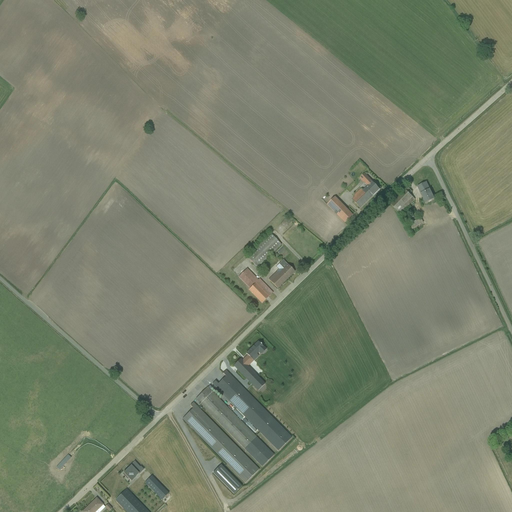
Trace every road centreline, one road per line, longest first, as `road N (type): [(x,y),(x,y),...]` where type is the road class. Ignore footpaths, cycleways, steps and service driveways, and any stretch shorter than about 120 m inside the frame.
road 1 (unclassified): [(158,417),(429,155)]
road 2 (unclassified): [(0,278),(158,417)]
road 3 (unclassified): [(429,155),(511,331)]
road 4 (residential): [(60,511),(158,417)]
